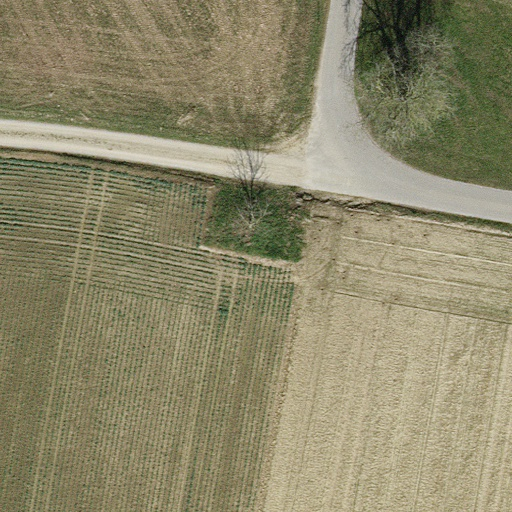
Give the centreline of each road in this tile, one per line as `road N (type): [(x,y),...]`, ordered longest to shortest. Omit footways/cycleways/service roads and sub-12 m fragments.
road 1 (track): [(0,136),(327,178)]
road 2 (track): [(327,178),(511,210)]
road 3 (track): [(327,178),(353,0)]
